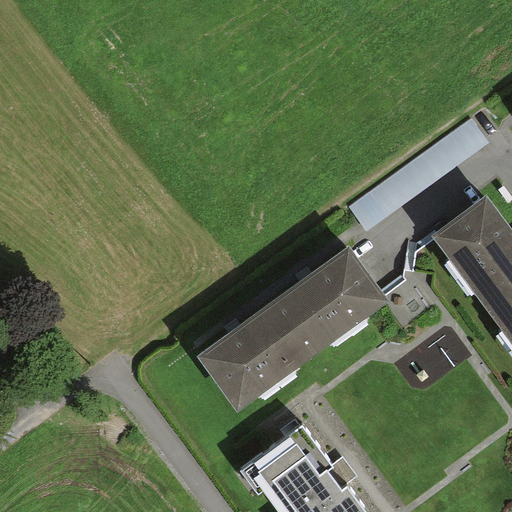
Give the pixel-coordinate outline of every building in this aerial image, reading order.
[(471,116),(349,206),(367,230),(489,138),(471,116)] [(431,223),(492,305),(511,290),(511,216),(487,182),(431,223)] [(309,349),(390,291),(349,233),(306,265),(268,293),(309,349)] [(511,290),(492,305),(511,332),(511,290)] [(237,401),(309,349),(268,293),(233,318),(196,345),(237,401)] [(335,460),(302,415),(240,462),(258,486),(266,480),(289,511),(369,511),(374,509),(349,473),(343,477),(337,469),(332,462),(335,460)] [(335,460),(332,462),(337,469),(343,477),(349,473),(355,469),(344,454),(335,460)]
